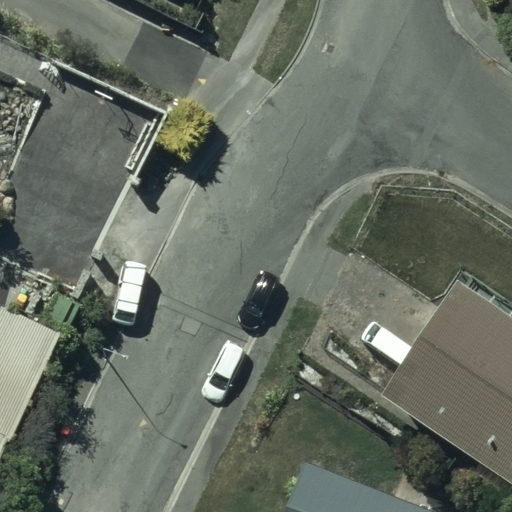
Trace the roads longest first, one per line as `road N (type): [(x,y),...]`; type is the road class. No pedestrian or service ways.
road 1 (residential): [(113,483),(250,204),(308,134),(355,55)]
road 2 (residential): [(511,155),(355,55)]
